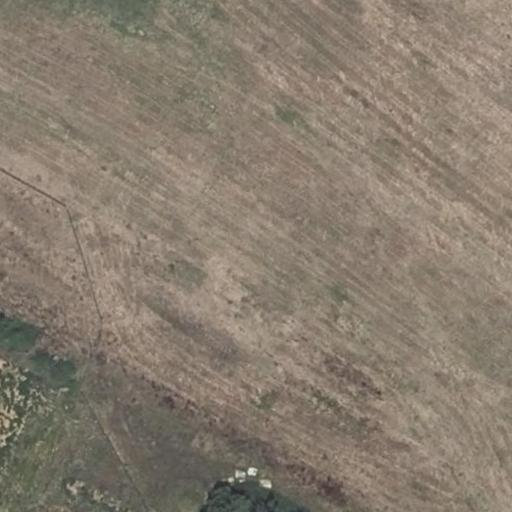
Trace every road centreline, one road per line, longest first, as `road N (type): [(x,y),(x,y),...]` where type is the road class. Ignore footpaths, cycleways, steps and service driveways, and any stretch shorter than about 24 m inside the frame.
road 1 (residential): [(469,378),(423,231),(180,0)]
road 2 (residential): [(510,511),(469,378)]
